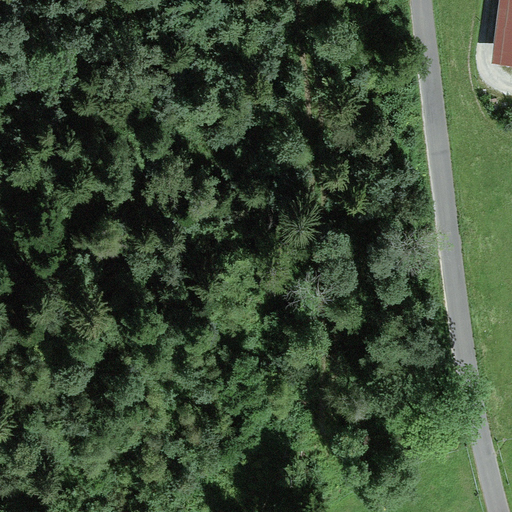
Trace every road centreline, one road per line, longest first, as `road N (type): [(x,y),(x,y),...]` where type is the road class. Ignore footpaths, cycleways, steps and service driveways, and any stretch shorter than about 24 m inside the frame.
road 1 (unclassified): [(413,0),(454,324),(496,511)]
road 2 (track): [(335,443),(303,0)]
